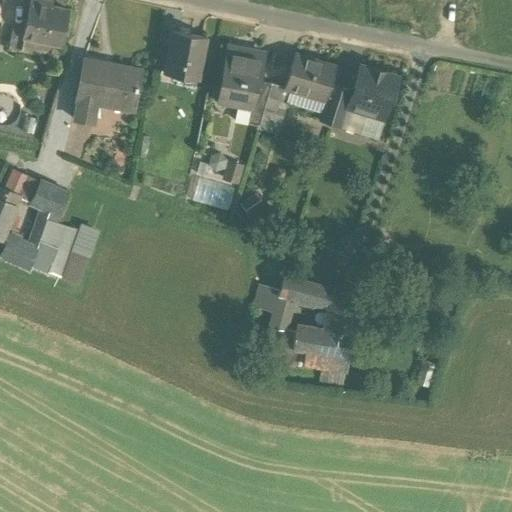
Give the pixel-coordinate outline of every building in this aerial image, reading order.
[(68,14),(31,6),(26,30),(24,38),(51,44),(61,47),(68,14)] [(26,30),(12,28),(8,51),(49,58),(51,44),(24,38),(26,30)] [(205,38),(172,32),(164,74),(198,81),(205,38)] [(264,54),(228,48),(218,101),(250,107),(252,107),(256,84),(258,84),(259,81),(264,54)] [(334,68),(294,56),(284,88),(286,89),(325,100),(329,85),(334,68)] [(140,70),(83,60),(72,122),(93,125),(98,99),(134,105),(140,70)] [(382,73),(372,70),(372,69),(372,70),(360,66),(352,91),(347,107),(349,108),(382,118),(389,94),(392,95),(397,77),(383,73),(382,73)] [(271,83),(259,81),(258,84),(256,84),(252,107),(250,107),(247,123),(258,126),(271,84),(271,83)] [(284,88),(271,84),(263,111),(279,115),(279,114),(286,89),(284,88)] [(340,88),(329,85),(325,100),(319,120),(329,122),(340,88)] [(340,88),(329,122),(343,127),(349,108),(347,107),(352,91),(340,88)] [(279,115),(263,111),(258,126),(257,130),(278,136),(284,115),(279,114),(279,115)] [(245,168),(232,164),(227,180),(240,185),(245,168)] [(43,182),(4,165),(0,174),(0,199),(16,207),(19,200),(33,206),(43,182)] [(192,202),(228,214),(235,190),(200,178),(192,202)] [(70,194),(58,189),(43,182),(33,206),(40,209),(27,239),(39,244),(49,221),(57,225),(70,194)] [(16,207),(0,199),(0,239),(2,240),(16,207)] [(98,230),(80,223),(61,280),(79,286),(98,230)] [(27,239),(11,232),(1,256),(28,268),(39,244),(27,239)] [(282,277),(275,311),(262,309),(259,326),(279,330),(281,320),(286,321),(288,312),(306,315),(309,304),(313,304),(317,284),(282,277)] [(358,292),(317,284),(313,304),(329,308),(325,331),(350,335),(358,292)] [(284,328),(280,347),(278,359),(318,367),(321,353),(345,357),(350,335),(325,331),(295,325),(294,330),(284,328)] [(432,364),(421,361),(414,384),(425,387),(432,364)]
